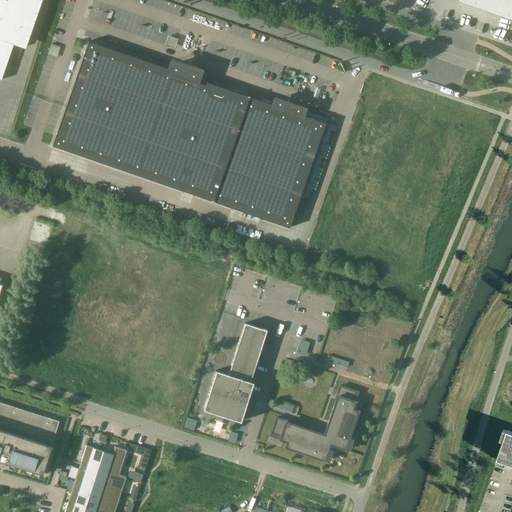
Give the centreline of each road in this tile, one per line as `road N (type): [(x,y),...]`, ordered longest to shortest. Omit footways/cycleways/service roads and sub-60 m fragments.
road 1 (residential): [(357,511),(361,499),(352,495),(88,403)]
road 2 (unclassified): [(184,0),(434,85),(445,54)]
road 3 (tertiary): [(445,54),(286,0)]
road 4 (unclassified): [(445,54),(454,32),(360,0)]
